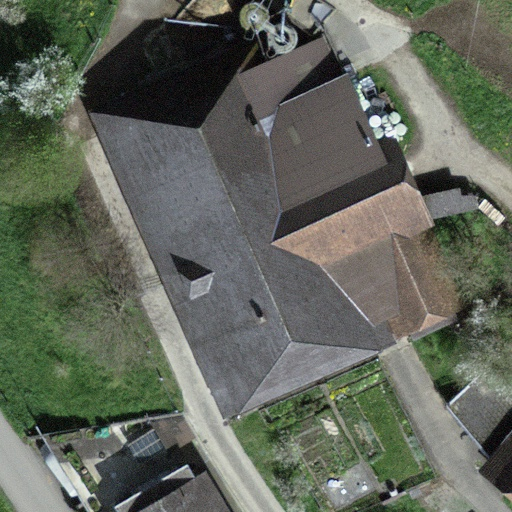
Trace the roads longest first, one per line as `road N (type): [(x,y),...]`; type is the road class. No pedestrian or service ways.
road 1 (track): [(162,0),(103,78),(89,151),(228,445),(272,511)]
road 2 (track): [(479,146),(359,0)]
road 3 (track): [(414,180),(479,146),(511,181)]
